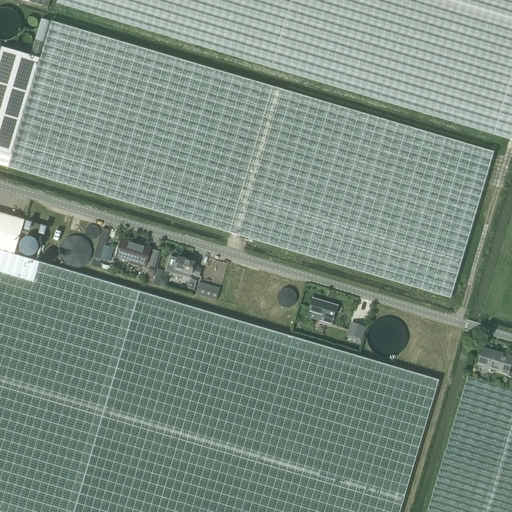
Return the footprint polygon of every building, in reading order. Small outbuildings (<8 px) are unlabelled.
[(511,0),(57,0),(57,3),(511,140),(511,0)] [(9,168),(450,298),(494,152),(52,21),(41,59),(9,168)] [(0,165),(9,168),(41,59),(2,47),(0,52),(0,165)] [(0,213),(0,250),(14,255),(24,220),(0,213)] [(24,232),(43,237),(46,227),(27,221),(24,232)] [(98,242),(91,266),(99,268),(106,244),(110,230),(102,228),(98,242)] [(56,230),(53,240),(58,241),(61,231),(56,230)] [(146,265),(150,249),(120,240),(116,256),(132,261),(131,264),(138,266),(139,263),(146,265)] [(0,511),(401,511),(440,381),(290,336),(192,308),(149,295),(140,292),(14,255),(0,250),(0,511)] [(148,266),(155,268),(159,252),(153,250),(148,266)] [(199,275),(201,269),(193,267),(195,263),(178,258),(174,269),(191,274),(191,273),(199,275)] [(313,299),(309,312),(308,312),(305,324),(311,326),(313,318),(327,322),(328,318),(334,320),(338,306),(313,299)] [(361,342),(366,327),(351,322),(346,337),(361,342)] [(509,375),(511,366),(511,356),(482,348),(477,365),(509,375)] [(511,511),(511,390),(468,376),(427,511),(511,511)]
